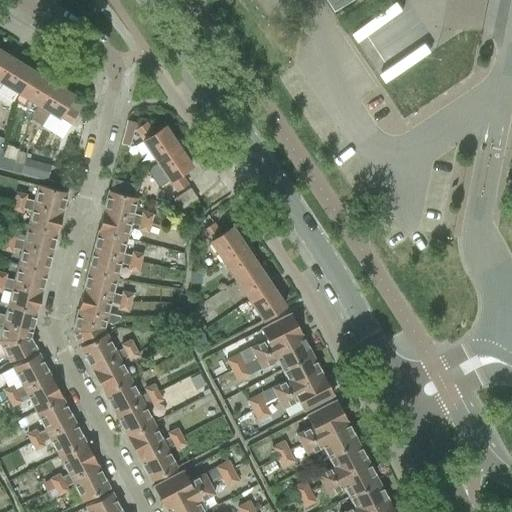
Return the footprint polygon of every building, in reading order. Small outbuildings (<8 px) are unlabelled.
[(330,0),(336,8),(348,0),(330,0)] [(383,83),(430,51),(397,2),(350,34),(383,83)] [(0,77),(11,59),(0,51),(0,77)] [(0,77),(0,94),(12,102),(17,94),(31,71),(11,59),(0,77)] [(17,94),(38,106),(52,83),(31,71),(17,94)] [(52,83),(38,106),(68,125),(75,113),(65,107),(72,96),(52,83)] [(141,142),(154,161),(177,146),(163,127),(152,134),(145,124),(135,131),(142,141),(141,142)] [(177,146),(154,161),(167,181),(168,181),(175,191),(185,184),(179,174),(190,166),(177,146)] [(2,157),(0,166),(0,168),(9,171),(12,160),(2,157)] [(21,174),(47,180),(50,166),(24,160),(21,174)] [(138,187),(130,185),(111,180),(108,192),(132,199),(138,187)] [(15,192),(12,201),(60,214),(65,193),(36,186),(32,201),(24,199),(25,195),(15,192)] [(188,189),(171,200),(179,210),(196,199),(188,189)] [(136,200),(132,199),(108,192),(107,192),(102,212),(150,225),(152,215),(141,213),(140,217),(132,215),(136,200)] [(30,211),(26,226),(55,233),(60,214),(12,201),(10,210),(21,213),(22,209),(30,211)] [(102,212),(97,232),(126,240),(130,224),(138,226),(137,231),(147,233),(150,225),(102,212)] [(208,242),(221,262),(244,247),(231,227),(219,235),(213,225),(202,231),(209,242),(208,242)] [(5,232),(2,241),(50,253),(55,233),(26,226),(22,241),(14,239),(15,235),(5,232)] [(97,232),(92,252),(140,264),(142,254),(131,252),(130,256),(122,254),(126,240),(97,232)] [(20,250),(16,265),(45,273),(50,253),(2,241),(0,250),(11,253),(12,248),(20,250)] [(244,247),(221,262),(234,282),(257,267),(244,247)] [(92,252),(87,272),(116,279),(120,263),(128,265),(126,270),(137,273),(140,264),(92,252)] [(0,272),(0,282),(40,292),(45,273),(16,265),(12,280),(4,278),(5,274),(0,272)] [(234,282),(247,301),(269,286),(257,267),(228,285),(229,286),(234,282)] [(87,272),(81,292),(129,304),(132,294),(121,291),(120,296),(112,294),(116,279),(87,272)] [(188,273),(188,285),(189,285),(200,285),(200,273),(189,273),(188,273)] [(9,290),(6,305),(35,312),(40,292),(0,282),(0,292),(1,292),(2,288),(9,290)] [(269,286),(247,301),(260,321),(283,306),(269,286)] [(81,292),(78,307),(107,314),(110,303),(118,305),(117,310),(127,312),(129,304),(81,292)] [(0,314),(0,324),(1,325),(30,332),(35,312),(6,305),(3,316),(0,314)] [(107,314),(78,307),(71,333),(76,343),(103,329),(105,322),(111,324),(118,321),(118,317),(107,314)] [(264,340),(250,347),(255,358),(299,335),(289,314),(259,330),(260,332),(260,331),(264,340)] [(196,321),(185,325),(190,338),(200,331),(196,321)] [(0,328),(0,347),(3,354),(4,356),(8,363),(17,358),(34,349),(29,338),(30,332),(1,325),(0,328)] [(200,331),(190,338),(193,345),(194,347),(195,348),(205,344),(205,342),(200,331)] [(79,348),(91,371),(134,348),(130,340),(120,345),(122,349),(116,352),(106,334),(79,348)] [(276,361),(281,370),(310,355),(299,335),(255,358),(243,364),(231,371),(236,381),(276,361)] [(91,371),(102,393),(130,379),(120,361),(126,358),(129,362),(138,357),(134,348),(91,371)] [(148,367),(153,379),(193,361),(188,349),(148,367)] [(5,399),(6,399),(49,377),(37,354),(19,364),(10,368),(20,386),(14,390),(12,386),(6,388),(2,391),(2,392),(5,399)] [(237,354),(225,360),(231,371),(243,364),(237,354)] [(246,400),(252,411),(263,405),(276,399),(320,375),(310,355),(281,370),(285,380),(246,400)] [(10,368),(0,373),(0,376),(6,388),(12,386),(14,390),(20,386),(10,368)] [(198,375),(189,379),(194,391),(204,386),(198,375)] [(320,375),(276,399),(281,409),(297,401),(301,409),(301,410),(302,411),(331,396),(320,375)] [(24,395),(34,413),(61,399),(49,377),(6,399),(10,408),(20,402),(18,398),(24,395)] [(102,393),(114,415),(157,392),(153,383),(143,389),(145,393),(139,397),(130,379),(102,393)] [(114,415),(126,437),(153,423),(143,405),(150,402),(152,406),(162,401),(157,392),(114,415)] [(25,435),(29,444),(72,421),(61,399),(34,413),(43,430),(37,434),(35,430),(25,435)] [(294,435),(300,445),(345,422),(334,401),(304,417),(305,418),(306,418),(310,426),(294,435)] [(263,405),(252,411),(257,422),(269,416),(265,409),(264,406),(263,405)] [(48,439),(57,457),(84,443),(72,421),(29,444),(32,449),(34,452),(44,446),(42,442),(48,439)] [(321,448),(326,457),(355,442),(345,422),(300,445),(306,456),(321,448)] [(126,437),(137,459),(181,437),(176,428),(166,433),(169,437),(162,441),(153,423),(126,437)] [(25,435),(10,443),(15,451),(29,444),(25,435)] [(181,437),(137,459),(149,482),(176,468),(167,449),(173,446),(175,450),(185,445),(181,437)] [(271,447),(276,458),(288,452),(282,441),(271,447)] [(315,475),(321,486),(366,462),(355,442),(326,457),(331,466),(315,475)] [(48,479),(53,488),(95,466),(84,443),(57,457),(66,475),(60,478),(58,474),(48,479)] [(288,452),(276,458),(282,468),(293,462),(288,452)] [(214,467),(203,473),(208,484),(220,478),(232,472),(226,461),(214,467)] [(342,488),(347,498),(376,482),(366,462),(321,486),(327,496),(342,488)] [(95,466),(53,488),(57,496),(67,491),(65,486),(71,483),(81,502),(107,488),(95,466)] [(152,488),(163,508),(208,484),(203,473),(187,481),(183,473),(183,471),(152,488)] [(220,478),(208,484),(214,494),(226,488),(237,482),(232,472),(220,478)] [(292,487),(297,498),(309,492),(303,481),(292,487)] [(342,511),(368,511),(387,502),(376,482),(347,498),(352,507),(342,511)] [(163,508),(164,511),(203,511),(198,503),(214,494),(208,484),(163,508)] [(309,492),(297,498),(303,508),(314,502),(309,492)] [(119,511),(110,493),(92,503),(84,507),(86,511),(119,511)] [(236,508),(238,511),(252,511),(253,511),(247,501),(236,508)] [(391,511),(387,502),(368,511),(391,511)]
